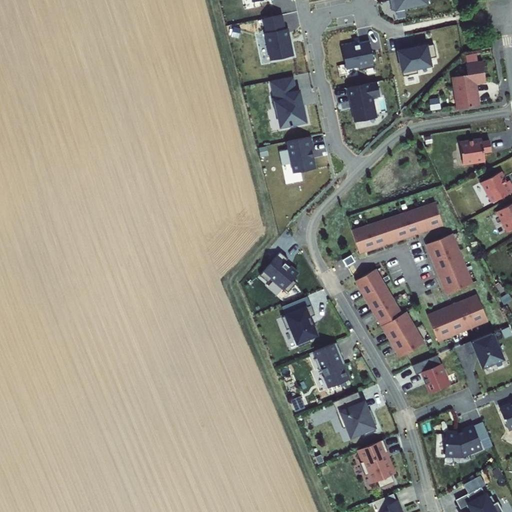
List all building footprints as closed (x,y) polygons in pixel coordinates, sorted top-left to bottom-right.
[(241,0),(243,9),(266,5),(264,0),(241,0)] [(419,15),(416,0),(382,0),(378,1),(382,19),(385,21),(419,15)] [(271,22),(250,26),(253,40),(254,40),(259,68),(282,63),(278,46),(279,46),(277,36),(274,36),(271,22)] [(340,45),(344,67),(357,65),(357,68),(373,66),(368,39),(357,41),(358,42),(340,45)] [(453,76),(457,107),(478,104),(474,83),(486,81),(483,61),(478,62),(476,53),(465,55),(467,74),(453,76)] [(395,58),(386,60),(392,87),(406,84),(405,80),(417,77),(415,70),(422,69),(420,56),(413,57),(413,56),(396,60),(395,58)] [(380,82),(348,88),(354,123),(377,118),(373,98),(383,96),(380,82)] [(266,116),(270,136),(297,131),(294,113),(289,114),(287,106),(289,106),(287,99),(285,99),(282,84),(261,87),(264,104),(261,105),(263,116),(266,116)] [(440,98),(429,100),(431,110),(441,109),(440,98)] [(431,137),(424,135),(422,142),(429,144),(431,137)] [(481,137),(458,140),(462,165),(485,162),(484,152),(491,151),(489,138),(482,139),(481,137)] [(293,175),(316,169),(310,138),(288,143),(293,175)] [(502,171),(481,182),(491,202),(511,191),(511,181),(510,178),(506,180),(502,171)] [(435,201),(350,228),(358,253),(443,226),(435,201)] [(511,202),(496,211),(507,231),(511,228),(511,202)] [(453,234),(426,245),(447,295),(473,284),(453,234)] [(299,271),(278,254),(262,273),(283,290),(299,271)] [(351,255),(342,260),(346,266),(354,261),(351,255)] [(376,269),(354,281),(400,358),(425,343),(406,311),(402,313),(376,269)] [(477,294),(426,315),(437,342),(488,321),(477,294)] [(306,304),(283,314),(295,343),(318,334),(306,304)] [(493,332),(464,343),(468,354),(476,351),(482,365),(503,357),(493,332)] [(335,342),(312,352),(327,388),(351,379),(335,342)] [(437,354),(413,364),(416,373),(420,371),(429,393),(449,385),(437,354)] [(357,392),(333,402),(349,438),(377,426),(365,397),(360,399),(357,392)] [(511,402),(499,408),(508,431),(511,429),(511,402)] [(458,431),(446,431),(445,456),(462,457),(482,449),(473,425),(458,431)] [(383,439),(356,450),(370,483),(378,480),(380,486),(394,480),(392,475),(398,473),(383,439)] [(498,467),(491,470),(495,478),(502,474),(498,467)] [(480,488),(459,501),(465,511),(504,511),(498,501),(493,502),(485,489),(482,491),(480,488)] [(401,511),(394,493),(372,501),(376,511),(401,511)]
